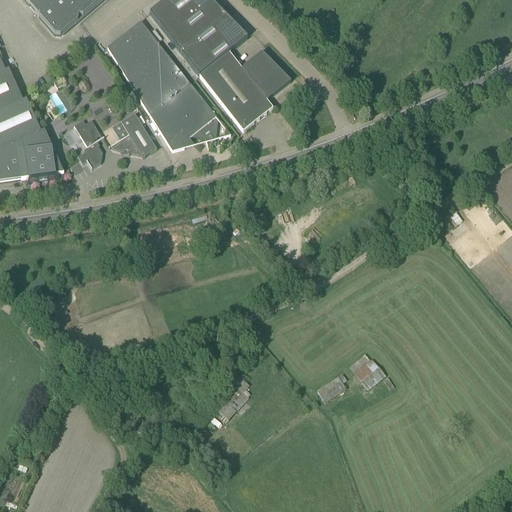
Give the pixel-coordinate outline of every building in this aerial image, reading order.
[(22,0),(54,37),(60,38),(77,23),(78,18),(83,18),(100,3),(100,0),(22,0)] [(229,55),(247,41),(207,0),(168,0),(149,16),(198,79),(199,79),(242,135),(272,111),(266,103),(290,84),(261,55),(241,71),(229,55)] [(191,88),(147,32),(140,24),(107,51),(150,120),(191,88)] [(22,103),(8,71),(5,73),(0,62),(0,184),(25,181),(25,187),(60,182),(60,176),(63,176),(58,163),(55,145),(50,145),(44,133),(40,134),(26,101),(22,103)] [(57,80),(52,83),(57,90),(61,87),(57,80)] [(218,122),(191,88),(150,120),(172,154),(184,151),(184,150),(183,150),(182,146),(190,140),(210,142),(208,139),(210,137),(215,143),(218,122)] [(134,117),(122,124),(112,131),(120,144),(108,151),(109,151),(111,150),(112,152),(120,153),(121,156),(124,154),(127,155),(128,158),(131,156),(138,158),(140,157),(143,161),(156,152),(134,117)] [(97,147),(96,146),(102,142),(91,123),(85,127),(82,123),(73,129),(87,151),(83,153),(85,155),(77,159),(82,167),(86,165),(91,173),(92,172),(100,166),(102,156),(97,148),(97,147)] [(49,321),(39,309),(32,315),(41,327),(49,321)] [(349,369),(367,392),(368,392),(385,379),(372,362),(371,363),(365,356),(349,369)] [(342,377),(317,393),(325,406),(346,392),(344,388),(348,386),(342,377)] [(228,397),(223,402),(237,414),(241,408),(249,401),(243,395),(249,389),(240,380),(226,395),(228,397)] [(383,383),(389,393),(394,390),(387,380),(383,383)] [(58,399),(54,408),(59,410),(63,401),(58,399)] [(213,448),(202,456),(213,471),(213,470),(216,474),(226,467),(223,463),(224,463),(213,448)]
